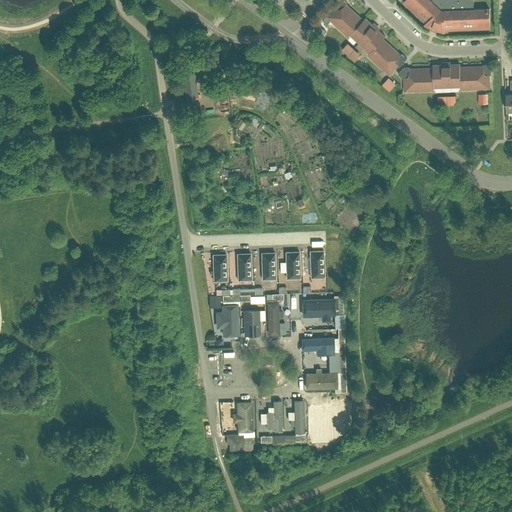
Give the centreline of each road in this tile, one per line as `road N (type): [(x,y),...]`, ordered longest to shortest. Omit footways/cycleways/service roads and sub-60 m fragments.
road 1 (tertiary): [(511,184),(489,185),(472,174),(298,45)]
road 2 (residential): [(118,0),(156,48),(185,243)]
road 3 (residential): [(185,243),(207,395)]
road 4 (residential): [(250,383),(266,393),(284,389),(296,374),(293,355),(279,343),(260,343),(247,356),(245,375)]
road 5 (residential): [(503,47),(429,47),(372,0)]
road 6 (residential): [(185,243),(323,239)]
road 7 (tertiary): [(176,0),(224,35),(284,39)]
